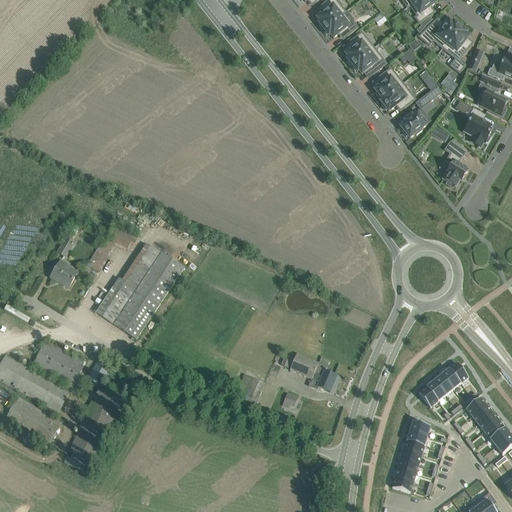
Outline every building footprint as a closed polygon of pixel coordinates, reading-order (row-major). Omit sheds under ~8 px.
[(321,23),(319,24),(320,26),(319,27),(323,32),(341,17),(342,17),(346,14),(335,0),(330,0),(323,6),(327,12),(318,19),(321,23)] [(400,0),(408,9),(410,8),(410,7),(419,0),(400,0)] [(433,0),(419,0),(410,7),(410,8),(417,17),(415,19),(419,25),(431,17),(427,11),(436,4),(433,0)] [(349,27),(342,17),(341,17),(323,32),(327,36),(328,35),(329,37),(331,36),(334,40),(343,32),(347,38),(358,29),(354,23),(349,27)] [(384,17),(376,20),(378,26),(386,23),(384,17)] [(433,24),(419,38),(430,47),(433,42),(443,50),(462,27),(457,23),(456,24),(454,23),(453,25),(449,22),(442,31),(433,24)] [(466,35),(467,33),(465,32),(466,31),(462,27),(443,50),(456,60),(450,67),(460,75),(466,68),(459,62),(467,52),(462,47),(469,38),(466,35)] [(348,60),(349,62),(348,63),(351,68),(375,49),(362,34),(351,42),(355,48),(346,55),(349,59),(348,60)] [(409,47),(414,53),(421,48),(416,41),(409,47)] [(372,68),(376,74),(387,65),(375,49),(351,68),(355,72),(356,72),(358,73),(359,72),(362,76),(372,68)] [(476,51),(468,70),(476,74),(484,54),(476,51)] [(490,70),(488,76),(503,82),(505,77),(511,79),(511,58),(508,57),(507,59),(505,58),(502,65),(496,63),(492,71),(490,70)] [(377,94),(375,95),(381,102),(381,103),(403,85),(391,69),(380,78),(384,84),(375,91),(377,94)] [(450,74),(441,86),(447,90),(445,92),(451,97),(458,86),(454,83),(457,80),(450,74)] [(483,98),(479,106),(481,107),(501,117),(501,116),(503,117),(507,109),(505,108),(508,103),(500,99),(500,98),(495,96),(497,90),(499,91),(502,84),(483,77),(480,83),(482,84),(487,86),(487,87),(489,88),(489,87),(491,88),(488,93),(487,94),(486,96),(485,99),(483,98)] [(401,104),(405,109),(416,101),(403,85),(381,103),(382,104),(381,105),(386,112),(387,111),(389,113),(401,104)] [(433,92),(425,98),(431,104),(443,94),(438,88),(433,92)] [(460,102),(456,110),(466,116),(467,114),(471,116),(469,119),(472,121),(465,133),(475,139),(472,144),(474,145),(481,149),(484,144),(485,145),(486,143),(488,144),(491,138),(489,137),(492,133),(489,131),(492,127),(482,122),(485,116),(474,110),(460,102)] [(417,137),(423,132),(422,130),(427,126),(418,114),(413,118),(412,117),(405,122),(406,124),(401,128),(403,131),(402,132),(407,138),(408,137),(410,140),(416,135),(417,137)] [(432,136),(446,144),(451,136),(437,128),(432,136)] [(446,151),(451,155),(445,165),(450,169),(443,181),(448,184),(447,186),(453,190),(454,188),(456,189),(460,182),(462,183),(469,171),(459,164),(460,162),(466,154),(451,144),(446,151)] [(78,233),(77,232),(80,226),(76,224),(66,240),(58,254),(66,259),(75,244),(72,242),(78,233)] [(105,247),(100,244),(85,271),(97,278),(116,244),(131,252),(139,238),(117,225),(105,247)] [(138,292),(119,279),(97,314),(136,341),(185,269),(163,254),(138,292)] [(51,279),(69,289),(77,275),(66,268),(67,266),(61,262),(51,279)] [(143,337),(147,339),(158,320),(154,317),(143,337)] [(81,373),(86,364),(46,342),(32,368),(72,389),(81,373)] [(324,373),(326,368),(297,355),(290,371),(312,381),(313,380),(320,383),(318,388),(330,393),(332,390),(333,390),(338,379),(324,373)] [(71,392),(26,367),(6,356),(0,367),(0,382),(12,389),(59,415),(71,392)] [(292,359),(286,356),(281,366),(288,369),(292,359)] [(113,368),(100,360),(86,383),(98,391),(100,388),(113,368)] [(457,364),(450,371),(461,385),(469,379),(457,364)] [(450,371),(442,377),(454,391),(461,385),(450,371)] [(254,380),(245,376),(237,394),(257,403),(265,385),(254,380)] [(442,377),(435,383),(446,397),(454,391),(442,377)] [(435,383),(427,389),(439,403),(446,397),(435,383)] [(79,422),(83,424),(70,452),(67,456),(64,463),(89,475),(114,421),(109,419),(114,408),(119,410),(124,399),(100,388),(98,391),(85,420),(81,418),(79,422)] [(427,389),(419,395),(431,410),(439,403),(427,389)] [(283,406),(289,409),(294,397),(288,394),(283,406)] [(47,449),(63,424),(18,398),(4,423),(47,449)] [(482,400),(467,411),(473,419),(488,408),(482,400)] [(488,408),(473,419),(479,427),(494,415),(488,408)] [(494,415),(479,427),(485,434),(500,423),(494,415)] [(413,423),(410,433),(428,439),(431,429),(413,423)] [(500,423),(485,434),(491,442),(506,430),(500,423)] [(506,430),(491,442),(497,449),(511,438),(506,430)] [(410,433),(407,443),(425,449),(428,439),(410,433)] [(511,437),(511,438),(497,449),(504,457),(511,450),(511,437)] [(407,443),(404,452),(422,458),(425,449),(407,443)] [(404,452),(401,461),(419,467),(422,458),(404,452)] [(401,461),(398,471),(416,476),(419,467),(401,461)] [(398,471),(395,480),(397,480),(413,485),(416,476),(398,471)] [(395,480),(392,489),(410,495),(413,485),(397,480),(395,480)] [(489,494),(476,504),(481,511),(495,511),(492,508),(497,504),(489,494)]
